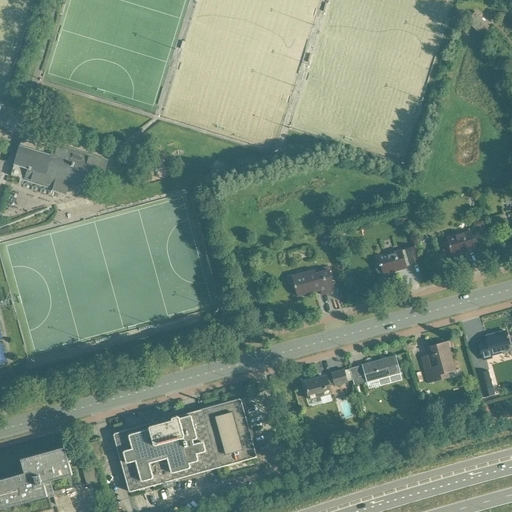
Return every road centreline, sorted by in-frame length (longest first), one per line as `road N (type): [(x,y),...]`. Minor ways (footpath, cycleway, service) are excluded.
road 1 (tertiary): [(0,432),(511,288)]
road 2 (primary): [(511,468),(356,511)]
